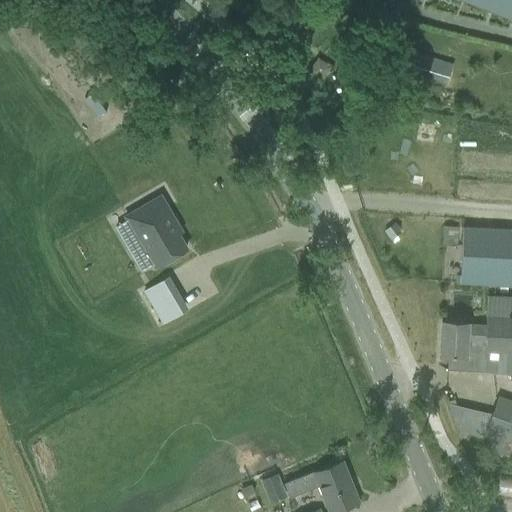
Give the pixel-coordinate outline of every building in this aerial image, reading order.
[(511,0),(458,0),(511,20),(511,17),(511,0)] [(160,197),(126,218),(156,267),(187,249),(178,234),(173,227),(177,225),(160,197)] [(457,283),(511,285),(511,229),(462,227),(459,278),(457,278),(457,283)] [(165,281),(180,315),(221,296),(206,262),(165,281)] [(134,295),(127,298),(132,306),(139,303),(148,298),(143,290),(134,295)] [(482,364),(482,372),(511,373),(511,297),(486,297),(485,325),(467,324),(441,322),(439,356),(447,356),(446,370),(465,371),(466,363),(482,364)] [(484,432),(503,439),(511,442),(511,401),(497,396),(484,432)] [(289,498),(318,486),(329,511),(332,511),(357,502),(341,461),(314,472),(314,471),(283,483),(289,498)] [(249,486),(240,490),(243,497),(253,493),(250,485),(249,486)]
